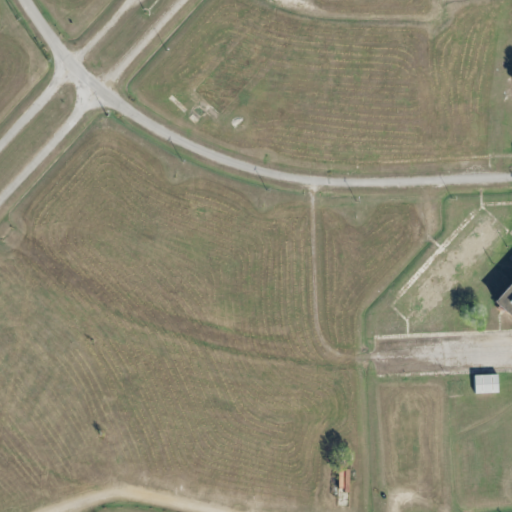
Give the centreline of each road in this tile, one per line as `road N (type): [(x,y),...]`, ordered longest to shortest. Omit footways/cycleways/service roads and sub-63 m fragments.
road 1 (residential): [(25,0),(101,92),(229,163),(358,186),(511,177)]
road 2 (residential): [(0,143),(131,0),(101,92),(0,200)]
road 3 (residential): [(511,347),(341,353),(322,345),(311,181)]
